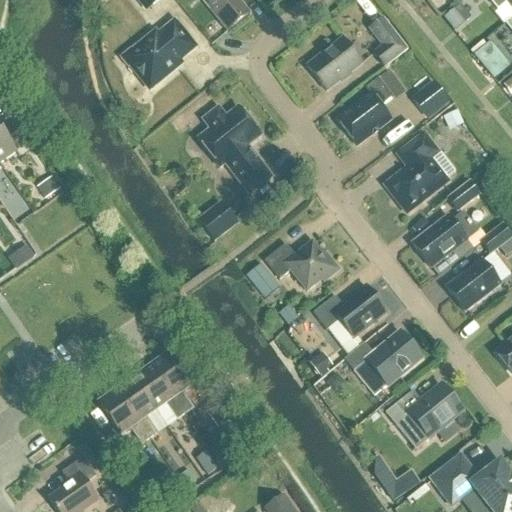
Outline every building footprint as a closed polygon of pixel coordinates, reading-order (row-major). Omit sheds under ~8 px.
[(132,0),(144,14),(161,0),(132,0)] [(204,0),(202,2),(227,34),(249,16),(236,0),(204,0)] [(511,0),(487,0),(498,13),(507,5),(511,11),(511,0)] [(382,49),(373,56),(384,70),(406,52),(382,21),(369,31),(382,49)] [(131,53),(130,52),(120,60),(128,70),(130,69),(149,93),(182,66),(178,61),(195,48),(176,24),(159,38),(155,34),(131,53)] [(342,41),(307,68),(326,94),(362,66),(342,41)] [(484,49),(474,57),(493,82),(504,73),(484,49)] [(370,97),(337,123),(357,149),(390,122),(380,109),(393,100),(378,81),(365,91),(370,97)] [(434,83),(412,101),(428,122),(451,104),(434,83)] [(188,123),(214,103),(208,95),(182,116),(181,115),(171,122),(179,133),(189,125),(188,123)] [(219,170),(224,166),(249,198),(272,180),(247,149),(260,138),(238,110),(226,120),(218,110),(202,122),(210,132),(197,142),(219,170)] [(461,125),(456,112),(441,119),(447,132),(461,125)] [(1,129),(17,152),(27,145),(11,122),(1,129)] [(0,165),(16,155),(0,131),(0,165)] [(397,178),(384,188),(406,216),(448,184),(430,161),(438,155),(423,137),(397,157),(407,171),(406,179),(397,178)] [(447,203),(456,215),(479,198),(469,186),(447,203)] [(7,202),(0,205),(0,216),(4,228),(15,223),(7,202)] [(214,245),(236,227),(224,211),(201,229),(214,245)] [(447,219),(411,246),(430,271),(466,244),(447,219)] [(480,244),(489,257),(511,240),(502,227),(480,244)] [(290,274),(306,294),(321,282),(324,285),(340,272),(327,256),(324,258),(312,244),(294,258),(285,246),(264,264),(279,282),(290,274)] [(26,251),(10,262),(17,271),(32,261),(26,251)] [(445,290),(464,315),(500,287),(481,262),(445,290)] [(273,284),(259,267),(245,279),(259,296),(273,284)] [(334,299),(312,316),(326,334),(338,324),(352,341),(385,315),(366,290),(342,309),(334,299)] [(287,309),(277,318),(287,330),(298,322),(287,309)] [(353,374),(365,364),(387,390),(421,362),(400,335),(373,357),(364,346),(344,363),(353,374)] [(511,341),(495,355),(511,377),(511,341)] [(307,366),(317,380),(331,370),(320,356),(307,366)] [(150,367),(185,417),(193,411),(182,394),(191,387),(171,359),(166,362),(163,358),(150,367)] [(135,384),(156,412),(165,406),(176,423),(185,417),(150,367),(137,377),(140,380),(135,384)] [(115,392),(150,442),(158,436),(146,419),(156,412),(135,384),(131,387),(128,383),(115,392)] [(394,409),(385,417),(414,453),(428,441),(462,414),(441,389),(421,405),(412,394),(394,409)] [(129,431),(141,448),(150,442),(115,392),(102,401),(105,405),(100,409),(120,438),(129,431)] [(230,402),(217,411),(226,425),(239,416),(230,402)] [(48,501),(55,511),(85,511),(98,504),(86,486),(96,479),(83,460),(62,475),(70,487),(48,501)] [(489,511),(511,511),(511,479),(511,478),(510,480),(499,466),(477,483),(460,461),(431,483),(451,509),(473,491),(489,511)] [(412,474),(385,492),(394,504),(420,486),(412,474)] [(292,511),(283,498),(264,511),(292,511)] [(189,509),(190,511),(203,511),(197,503),(189,509)]
